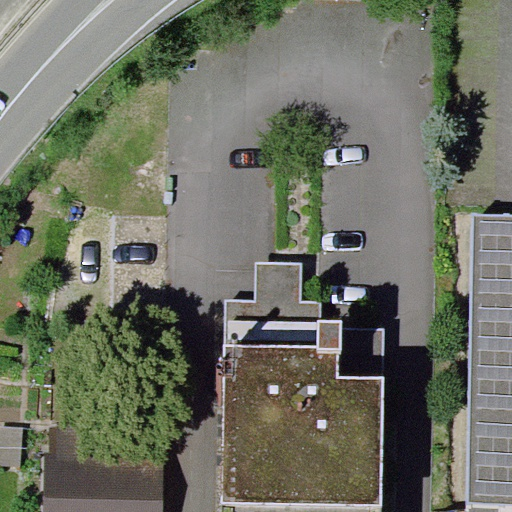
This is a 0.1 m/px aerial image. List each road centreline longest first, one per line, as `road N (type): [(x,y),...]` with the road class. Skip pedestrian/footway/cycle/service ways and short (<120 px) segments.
road 1 (motorway): [(12,95),(142,0)]
road 2 (trunk): [(12,95),(91,0)]
